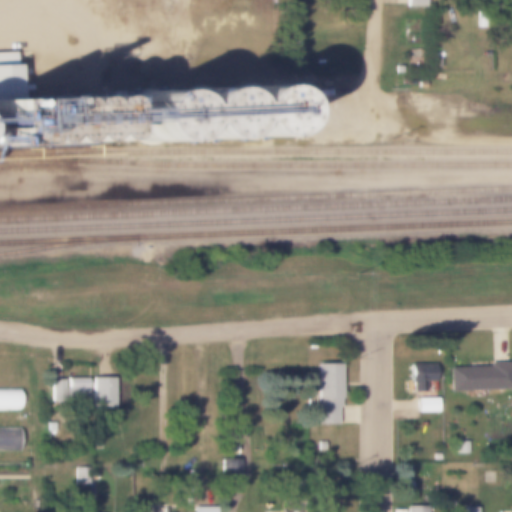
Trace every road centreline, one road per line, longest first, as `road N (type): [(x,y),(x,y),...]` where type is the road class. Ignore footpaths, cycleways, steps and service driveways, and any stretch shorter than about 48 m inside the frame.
road 1 (residential): [(0,331),(101,338),(376,321)]
road 2 (residential): [(379,511),(376,321)]
road 3 (residential): [(376,321),(511,315)]
